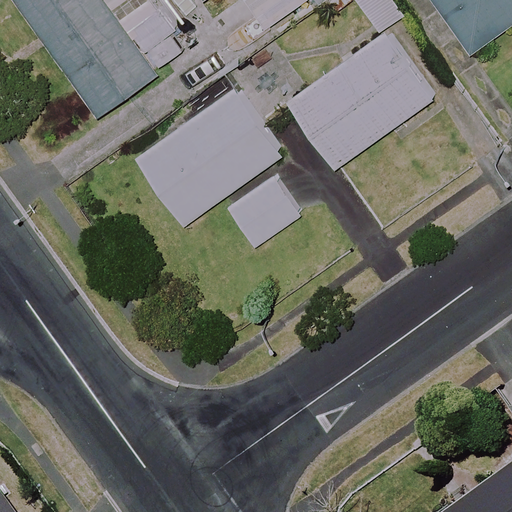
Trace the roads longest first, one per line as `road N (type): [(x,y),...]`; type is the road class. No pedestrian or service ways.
road 1 (residential): [(511,261),(173,503)]
road 2 (residential): [(173,503),(0,267)]
